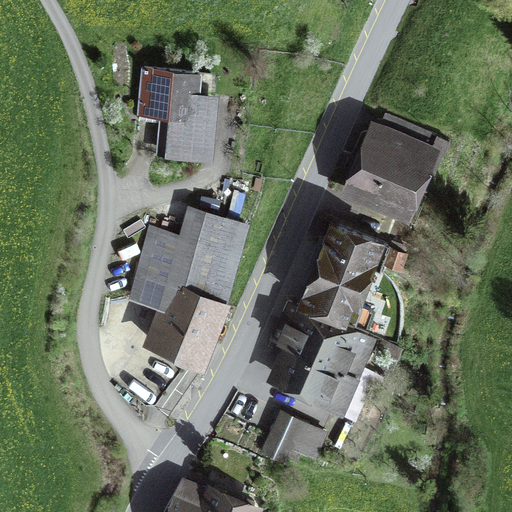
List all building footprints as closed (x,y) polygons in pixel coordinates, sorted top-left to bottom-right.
[(165,116),(162,151),(203,154),(209,94),(197,93),(199,71),(144,65),(140,113),(165,116)] [(432,144),(381,123),(376,134),(373,133),(358,166),(413,189),(427,157),(432,144)] [(405,208),(413,189),(358,166),(351,186),(405,208)] [(245,222),(201,209),(192,240),(150,228),(138,273),(173,283),(165,302),(151,339),(190,355),(201,359),(224,302),(222,301),(245,222)] [(336,224),(335,226),(331,237),(305,304),(368,329),(375,310),(352,301),(367,262),(379,266),(388,243),(337,223),(336,224)] [(392,240),(384,262),(399,267),(406,245),(392,240)] [(344,406),(363,359),(357,356),(368,332),(289,299),(272,337),(288,344),(278,369),(320,387),(317,395),(344,406)] [(291,444),(311,453),(322,429),(302,419),(281,410),(262,450),(284,459),(291,444)] [(251,511),(254,505),(184,477),(169,511),(251,511)]
